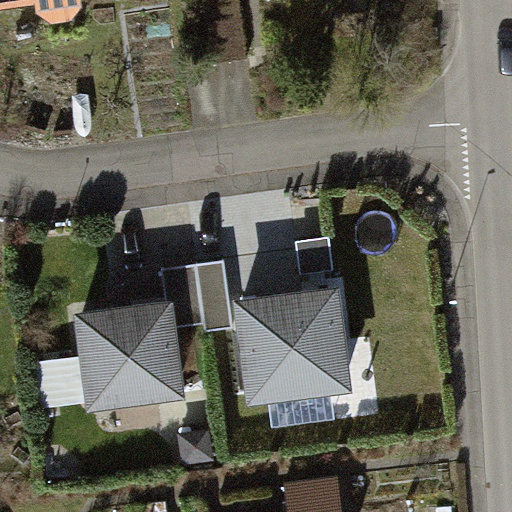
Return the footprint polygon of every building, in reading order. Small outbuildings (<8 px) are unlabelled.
[(38,0),(39,7),(47,13),(52,17),(72,15),(85,0),(84,0),(38,0)] [(305,249),(243,252),(244,275),(307,272),(305,249)] [(236,255),(206,257),(209,322),(240,320),(236,255)] [(354,375),(343,280),(246,290),(256,386),(354,375)] [(178,292),(82,301),(93,401),(192,392),(178,292)] [(292,511),(347,511),(342,469),(288,477),(292,511)]
